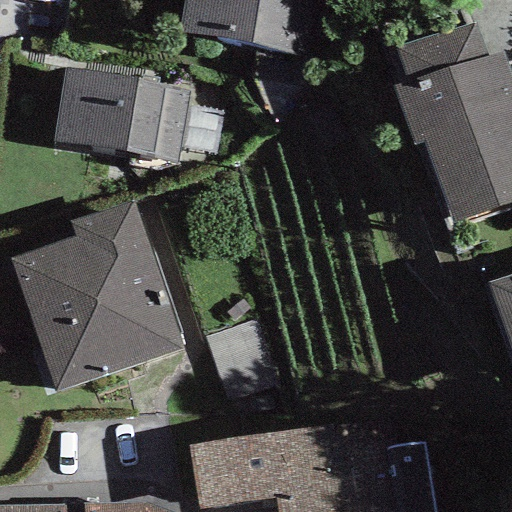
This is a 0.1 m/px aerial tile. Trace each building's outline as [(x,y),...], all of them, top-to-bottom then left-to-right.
[(312,0),(196,0),(192,40),(306,54),(312,0)] [(407,88),(391,94),(412,153),(424,149),(451,227),(511,205),(511,83),(503,57),(490,62),(476,23),(394,52),(407,88)] [(182,91),(67,76),(57,152),(173,166),(182,91)] [(183,355),(134,208),(68,230),(73,246),(10,267),(54,398),(183,355)] [(511,281),(487,290),(511,367),(511,281)] [(333,432),(191,455),(200,511),(205,511),(274,501),(275,511),(432,511),(422,448),(392,453),(391,442),(358,447),(357,440),(335,443),(333,432)]
